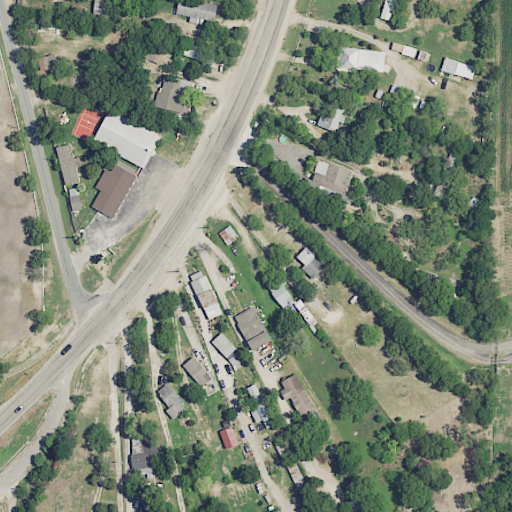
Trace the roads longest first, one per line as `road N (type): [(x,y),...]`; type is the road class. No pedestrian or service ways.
road 1 (secondary): [(284,0),(238,123),(169,239),(0,424)]
road 2 (residential): [(113,356),(73,284),(0,5)]
road 3 (residential): [(225,146),(429,321),(510,348)]
